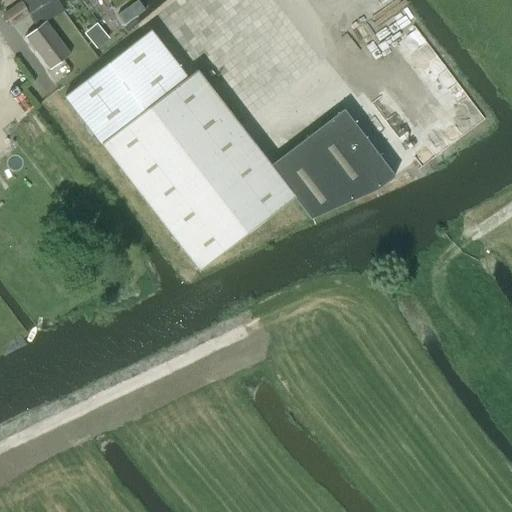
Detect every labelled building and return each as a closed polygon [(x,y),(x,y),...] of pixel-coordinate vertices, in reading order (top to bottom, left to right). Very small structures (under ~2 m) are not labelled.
[(136,2),(129,7),(136,17),(142,12),(143,12),(136,2)] [(19,4),(3,14),(11,26),(27,15),(19,4)] [(68,55),(44,23),(23,38),(47,70),(68,55)] [(95,26),(82,36),(95,52),(108,41),(95,26)] [(308,218),(375,189),(392,175),(341,109),(267,165),(194,71),(185,78),(148,31),(63,97),(197,270),(292,197),(308,218)]
